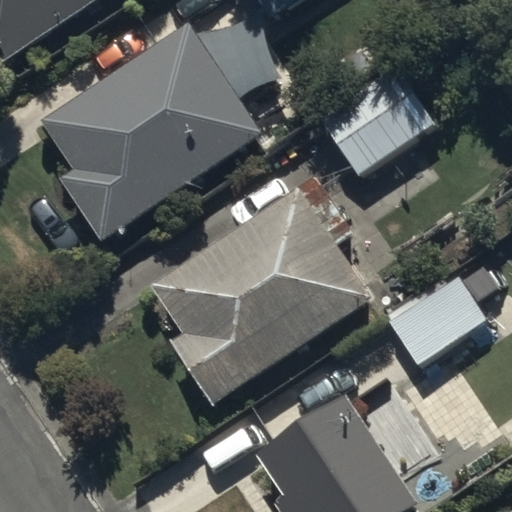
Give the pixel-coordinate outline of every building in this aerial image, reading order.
[(0,0),(0,77),(115,0),(0,0)] [(263,0),(278,22),(310,0),(263,0)] [(268,136),(193,29),(51,129),(85,178),(68,190),(109,248),(268,136)] [(332,135),(363,183),(442,132),(410,84),(332,135)] [(323,184),(309,194),(161,291),(193,340),(177,350),(219,414),(380,308),(342,250),(359,239),(323,184)] [(389,319),(424,370),(492,324),(457,272),(389,319)] [(420,511),(425,509),(353,402),(264,462),(290,501),(280,507),(283,511),(420,511)]
